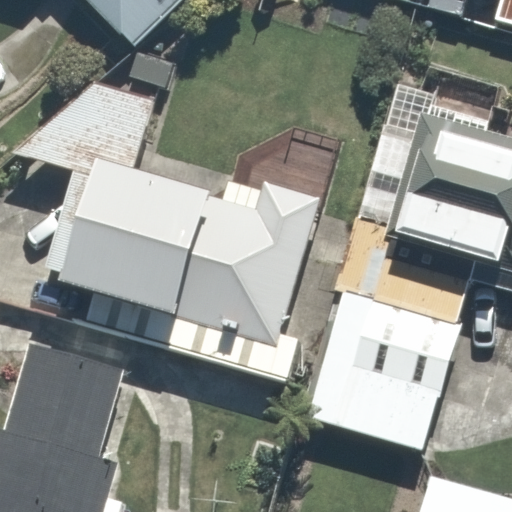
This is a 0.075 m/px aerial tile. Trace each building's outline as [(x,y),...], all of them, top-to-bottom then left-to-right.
[(76,0),(127,50),(176,0),(76,0)] [(142,98),(87,83),(2,150),(65,165),(36,279),(27,311),(288,379),(299,340),(269,333),(305,195),(215,171),(208,198),(121,175),(142,98)] [(511,132),(384,99),(349,229),(511,272),(511,132)] [(359,298),(325,290),(294,415),(426,447),(466,286),(368,262),(359,298)] [(110,364),(28,335),(0,415),(0,511),(88,511),(106,459),(80,450),(110,364)] [(404,511),(511,511),(511,494),(416,468),(404,511)]
